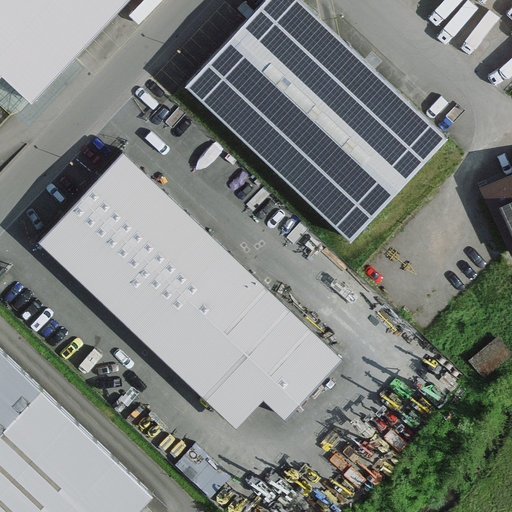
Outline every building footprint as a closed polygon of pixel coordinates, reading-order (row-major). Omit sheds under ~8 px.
[(31,91),(116,0),(0,0),(0,70),(4,66),(31,91)] [(445,129),(310,0),(255,0),(186,72),(349,228),(445,129)] [(121,154),(44,235),(234,414),(263,384),(289,409),(337,357),(121,154)] [(511,165),(479,180),(511,255),(511,165)] [(0,511),(123,511),(150,485),(0,342),(0,511)] [(229,473),(206,448),(201,452),(194,445),(180,458),(211,490),(229,473)]
